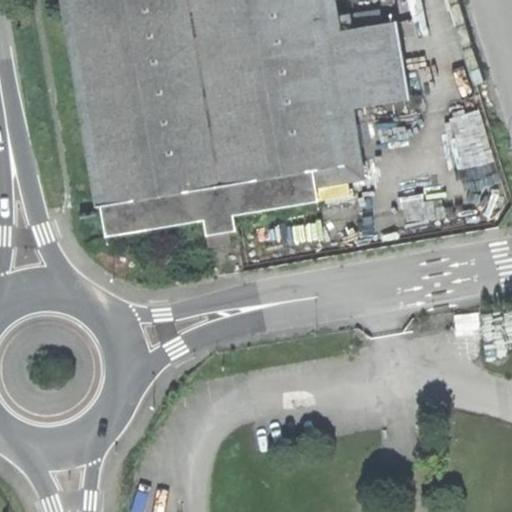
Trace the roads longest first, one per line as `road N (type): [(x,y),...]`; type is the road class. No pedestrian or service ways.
road 1 (unclassified): [(118,355),(278,308),(511,271)]
road 2 (unknown): [(427,366),(367,391),(208,418),(191,477),(191,511)]
road 3 (secondary): [(14,154),(11,302)]
road 4 (secondary): [(55,295),(14,154)]
